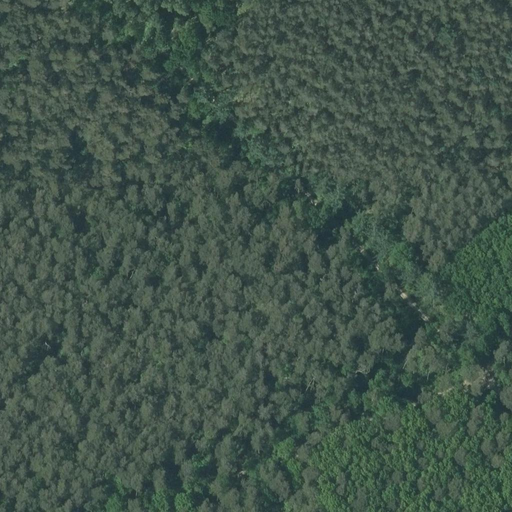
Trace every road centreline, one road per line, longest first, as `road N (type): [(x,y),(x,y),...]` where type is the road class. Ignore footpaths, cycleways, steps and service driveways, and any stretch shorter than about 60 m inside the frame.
road 1 (track): [(511,407),(114,0)]
road 2 (track): [(477,372),(146,511)]
